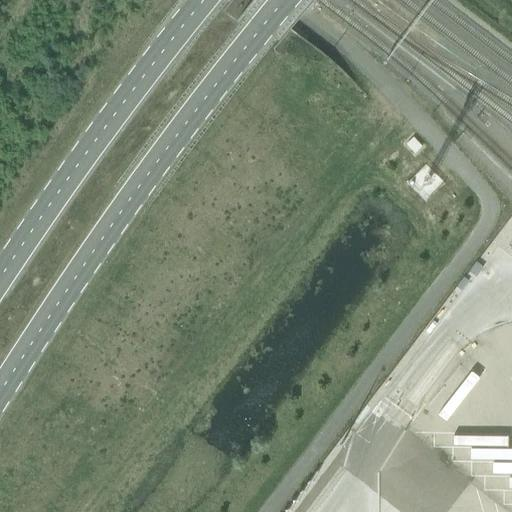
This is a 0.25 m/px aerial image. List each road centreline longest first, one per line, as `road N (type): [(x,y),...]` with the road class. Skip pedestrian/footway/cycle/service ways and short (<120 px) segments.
road 1 (primary): [(0,405),(169,158),(292,0)]
road 2 (primary): [(215,0),(120,118),(0,294)]
